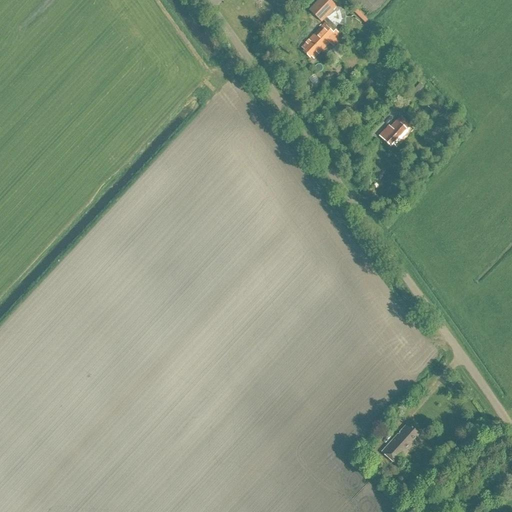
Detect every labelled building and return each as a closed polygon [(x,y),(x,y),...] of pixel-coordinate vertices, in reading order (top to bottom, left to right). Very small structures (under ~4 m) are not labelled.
[(328,0),(319,0),(309,11),(322,23),(323,22),(326,19),(336,8),(328,0)] [(326,19),(323,22),(326,24),(323,26),(302,49),(304,51),(303,53),(310,59),(311,58),(314,60),(329,44),(328,43),(335,36),(333,34),(337,29),(326,19)] [(412,99),(423,87),(420,84),(409,96),(412,99)] [(395,148),(413,130),(400,118),(388,131),(386,129),(378,138),(389,148),(392,145),(395,148)] [(415,438),(418,435),(407,425),(381,454),(395,466),(418,441),(415,438)] [(368,450),(360,459),(373,470),(381,461),(368,450)] [(399,467),(392,475),(402,483),(409,476),(399,467)]
